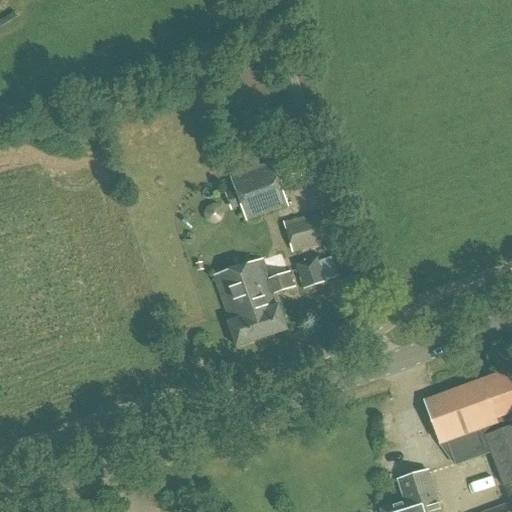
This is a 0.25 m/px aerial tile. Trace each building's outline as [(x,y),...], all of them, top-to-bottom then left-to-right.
[(280,134),(288,136),(293,131),(291,124),(284,122),(279,127),(280,134)] [(246,223),(288,208),(273,164),(230,179),(246,223)] [(307,203),(329,198),(327,186),(304,191),(307,203)] [(292,251),(329,242),(321,216),(284,225),(292,251)] [(304,290),(325,283),(317,258),(296,265),(304,290)] [(270,279),(264,261),(216,277),(232,322),(228,323),(237,348),(287,331),(278,306),(277,307),(273,296),(296,288),(291,272),(270,279)] [(511,371),(424,403),(440,445),(446,443),(457,472),(493,458),(504,487),(511,484),(511,371)] [(440,511),(428,472),(398,481),(405,504),(381,511),(440,511)] [(511,511),(511,502),(484,511),(511,511)]
